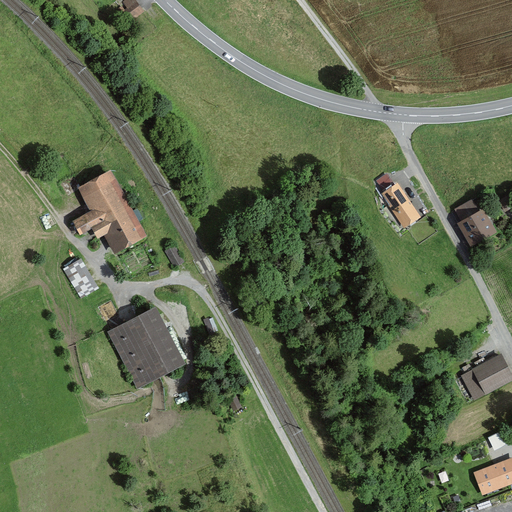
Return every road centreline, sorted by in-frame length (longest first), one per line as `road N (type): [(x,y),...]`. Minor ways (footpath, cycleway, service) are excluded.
road 1 (secondary): [(164,0),(229,54),(290,88),(403,115)]
road 2 (unclassified): [(511,340),(408,152),(403,115)]
road 3 (track): [(97,263),(0,146)]
road 4 (track): [(300,0),(362,83),(371,110)]
